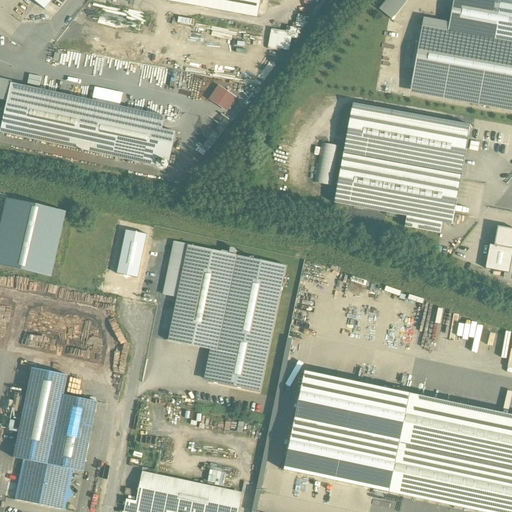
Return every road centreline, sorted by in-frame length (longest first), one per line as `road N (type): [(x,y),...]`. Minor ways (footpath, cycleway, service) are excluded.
road 1 (track): [(511,129),(344,101),(295,151)]
road 2 (residential): [(105,511),(140,348),(135,318)]
